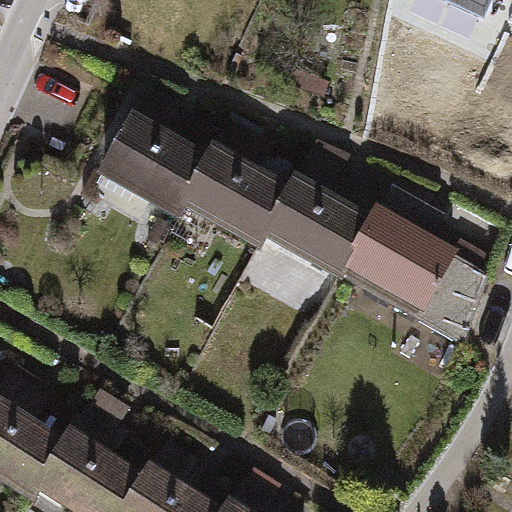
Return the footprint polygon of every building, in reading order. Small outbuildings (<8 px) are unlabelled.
[(511,12),(500,41),(511,45),(511,12)] [(198,126),(155,101),(108,182),(183,225),(189,215),(218,164),(187,146),(198,126)] [(278,160),(235,135),(218,164),(189,215),(264,259),(272,246),(299,198),(267,180),(278,160)] [(362,191),(318,166),(299,198),(272,246),(347,290),(352,282),(383,229),(350,211),(362,191)] [(442,227),(399,202),(383,229),(352,282),(428,326),(463,265),(431,247),(442,227)] [(59,407),(15,383),(0,409),(0,480),(44,507),(48,500),(79,446),(47,427),(59,407)] [(139,445),(95,420),(79,446),(48,500),(68,511),(142,511),(159,483),(127,465),(139,445)] [(218,482),(175,457),(159,483),(142,511),(224,511),(206,502),(218,482)] [(294,511),(256,490),(243,511),(294,511)]
